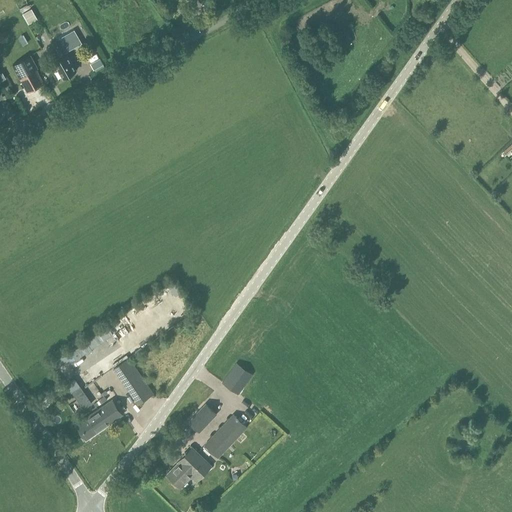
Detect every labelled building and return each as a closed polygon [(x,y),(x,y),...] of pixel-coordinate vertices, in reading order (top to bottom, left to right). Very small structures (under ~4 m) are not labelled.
[(30,4),(21,7),(26,20),(34,17),(30,4)] [(66,55),(72,51),(73,52),(83,46),(74,30),(51,44),(60,59),(54,62),(65,81),(78,74),(69,58),(68,59),(66,55)] [(37,69),(30,55),(13,65),(20,78),(36,69),(37,69)] [(20,78),(19,78),(23,86),(27,93),(44,84),(36,69),(20,78)] [(169,284),(105,321),(122,351),(140,341),(136,334),(139,333),(135,327),(148,319),(154,330),(160,327),(159,326),(179,314),(174,305),(179,302),(169,284)] [(80,359),(84,357),(77,347),(73,350),(80,359)] [(71,350),(63,355),(68,363),(76,358),(71,350)] [(129,360),(114,370),(138,405),(153,395),(129,360)] [(253,375),(236,363),(222,382),(239,394),(253,375)] [(83,399),(88,406),(92,403),(80,386),(72,392),(79,402),(83,399)] [(207,404),(214,395),(210,392),(203,401),(207,404)] [(112,400),(76,424),(86,439),(122,415),(112,400)] [(217,414),(206,403),(189,421),(200,431),(217,414)] [(242,403),(239,408),(252,415),(254,411),(242,403)] [(205,444),(218,458),(247,427),(233,414),(205,444)] [(193,447),(178,462),(178,463),(167,474),(181,487),(192,476),(197,481),(211,466),(193,447)] [(86,451),(89,457),(95,453),(92,448),(86,451)] [(249,450),(246,455),(252,459),(255,454),(249,450)]
